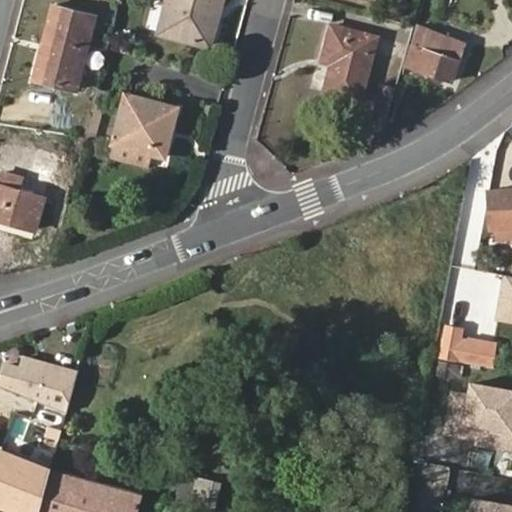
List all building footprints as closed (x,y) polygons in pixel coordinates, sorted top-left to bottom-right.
[(209,19),(213,0),(166,0),(158,32),(210,46),(216,21),(209,19)] [(221,0),(213,0),(209,19),(216,21),(221,0)] [(36,79),(74,88),(92,17),(54,6),(36,79)] [(414,27),(403,65),(453,81),(466,42),(414,25),(414,27)] [(326,90),(358,100),(376,38),(332,26),(321,60),(333,63),(326,90)] [(375,108),(389,112),(396,86),(383,82),(375,108)] [(163,154),(175,108),(126,94),(114,142),(163,154)] [(24,176),(48,183),(53,184),(60,155),(32,147),(24,176)] [(0,219),(36,229),(45,195),(21,189),(23,179),(0,172),(0,219)] [(45,195),(48,183),(24,176),(23,179),(21,189),(45,195)] [(511,187),(487,190),(490,227),(511,225),(511,187)] [(511,278),(502,277),(495,321),(511,323),(511,278)] [(443,326),(437,356),(456,360),(461,329),(443,326)] [(496,339),(470,334),(465,360),(492,365),(496,339)] [(41,410),(61,415),(68,385),(49,380),(41,410)] [(511,428),(511,390),(470,383),(467,395),(451,393),(444,431),(462,435),(462,431),(477,434),(475,442),(507,448),(510,428),(511,428)] [(0,507),(12,511),(38,511),(51,468),(0,448),(0,507)] [(143,496),(51,468),(38,511),(138,511),(142,502),(143,496)] [(218,504),(224,482),(198,476),(192,498),(218,504)] [(511,511),(511,504),(472,497),(469,511),(511,511)]
